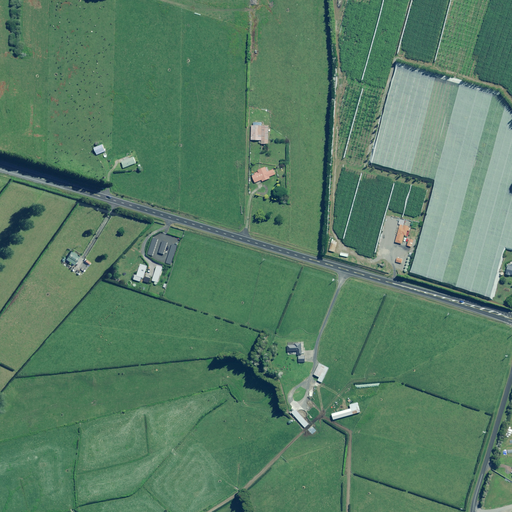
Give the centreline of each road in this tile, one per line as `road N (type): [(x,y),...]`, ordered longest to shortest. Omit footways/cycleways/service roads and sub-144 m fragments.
road 1 (secondary): [(511,318),(0,166)]
road 2 (unclassified): [(471,511),(511,375)]
